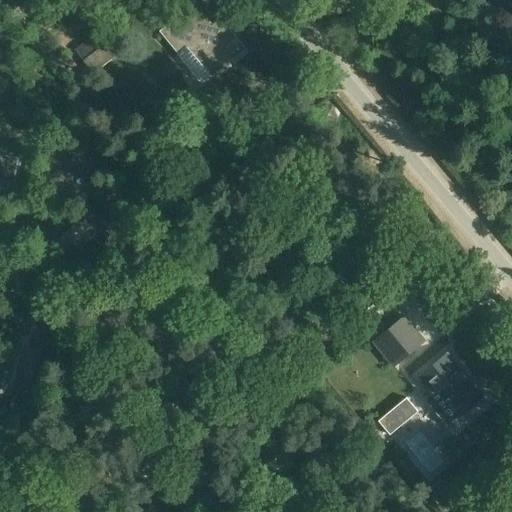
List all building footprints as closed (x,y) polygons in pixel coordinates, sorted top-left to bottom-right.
[(236,61),(247,52),(234,35),(231,37),(218,20),(212,25),(202,13),(169,40),(179,52),(187,46),(211,75),(233,58),(236,61)] [(93,33),(74,48),(92,73),(104,64),(116,54),(114,51),(115,49),(117,48),(111,40),(107,43),(106,41),(101,45),(93,33)] [(0,180),(9,182),(14,183),(18,158),(0,154),(0,180)] [(425,341),(404,317),(383,334),(403,359),(425,341)] [(425,401),(446,426),(454,420),(483,396),(448,353),(418,377),(433,395),(425,401)] [(390,431),(414,409),(404,397),(380,420),(390,431)]
